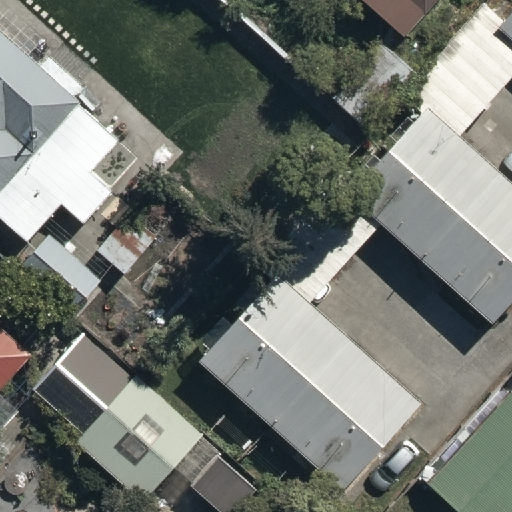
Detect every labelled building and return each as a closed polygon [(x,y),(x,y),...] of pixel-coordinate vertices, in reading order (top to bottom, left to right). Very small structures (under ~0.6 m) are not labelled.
[(443,0),(358,0),(404,42),(443,0)] [(511,42),(511,23),(502,34),(511,42)] [(121,145),(0,38),(0,224),(29,250),(65,209),(87,228),(117,193),(95,175),(121,145)] [(416,78),(380,47),(332,103),(368,134),(416,78)] [(511,304),(511,182),(428,107),(348,195),(493,325),(511,304)] [(105,287),(54,240),(24,274),(75,320),(105,287)] [(349,499),(428,408),(282,281),(202,372),(349,499)] [(0,398),(29,365),(0,339),(0,398)] [(205,440),(87,341),(39,398),(88,439),(80,449),(148,507),(205,440)] [(511,511),(511,397),(507,394),(427,480),(461,511),(511,511)] [(243,511),(260,493),(222,460),(196,490),(221,511),(243,511)]
